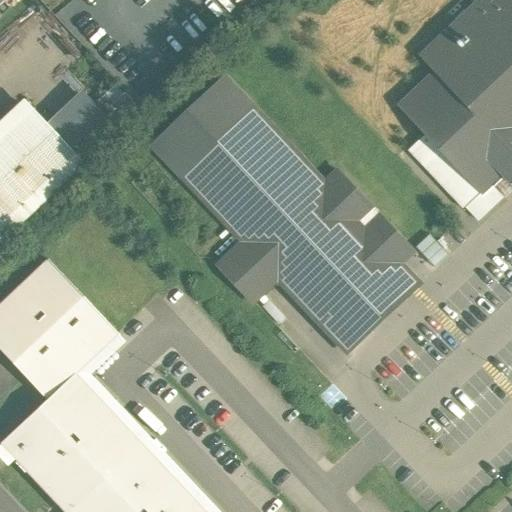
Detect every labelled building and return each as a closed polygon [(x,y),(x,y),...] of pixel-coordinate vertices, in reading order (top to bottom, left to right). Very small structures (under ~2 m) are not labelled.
[(511,0),(481,0),(422,56),(437,72),(400,107),(426,134),(409,151),(463,209),(481,192),(481,193),(502,174),(503,175),(511,184),(511,0)] [(48,90),(31,72),(21,80),(32,91),(23,100),(40,118),(49,109),(39,98),(48,90)] [(348,362),(426,288),(411,271),(424,259),(334,163),(319,175),(228,75),(149,146),(237,244),(214,266),(255,310),(276,290),(348,362)] [(31,109),(0,138),(0,223),(12,213),(19,206),(26,199),(31,195),(51,175),(73,154),(31,109)] [(51,175),(31,195),(39,203),(59,184),(51,175)] [(31,204),(26,199),(19,206),(24,211),(31,204)] [(24,211),(19,206),(12,213),(20,222),(27,215),(24,211)] [(115,419),(102,404),(103,404),(102,403),(101,404),(88,389),(88,388),(87,389),(74,375),(75,375),(74,374),(76,373),(77,373),(76,372),(90,359),(91,359),(91,358),(105,345),(106,345),(106,344),(116,335),(117,334),(116,333),(116,334),(102,320),(103,319),(102,318),(102,319),(89,305),(89,304),(88,304),(75,290),(75,289),(74,290),(61,275),(61,274),(60,275),(47,261),(48,260),(47,260),(36,270),(35,269),(35,270),(35,271),(21,284),(20,284),(20,285),(6,298),(6,297),(5,298),(6,299),(0,303),(0,351),(4,356),(4,357),(4,356),(18,371),(32,385),(32,386),(45,399),(45,400),(29,416),(29,415),(28,415),(29,416),(14,429),(14,430),(0,442),(0,445),(13,459),(13,460),(14,459),(27,474),(27,475),(28,474),(42,489),(41,489),(41,490),(42,489),(56,504),(55,504),(56,505),(56,504),(63,511),(203,511),(201,509),(202,509),(201,508),(200,509),(187,494),(187,493),(186,494),(173,479),(173,478),(172,479),(159,464),(159,463),(158,464),(144,449),(145,449),(144,448),(144,449),(130,434),(131,434),(130,433),(130,434),(116,419),(117,419),(116,418),(115,419)]
